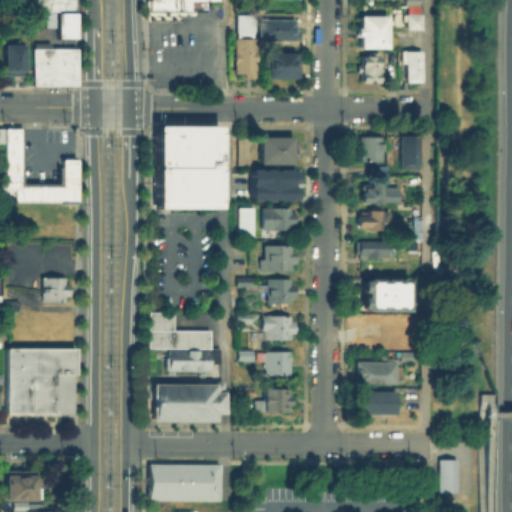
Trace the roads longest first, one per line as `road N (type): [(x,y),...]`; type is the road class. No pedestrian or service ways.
road 1 (secondary): [(93,107),(93,511)]
road 2 (secondary): [(124,511),(129,176)]
road 3 (residential): [(324,443),(325,108)]
road 4 (residential): [(325,108),(0,106)]
road 5 (residential): [(324,443),(125,443)]
